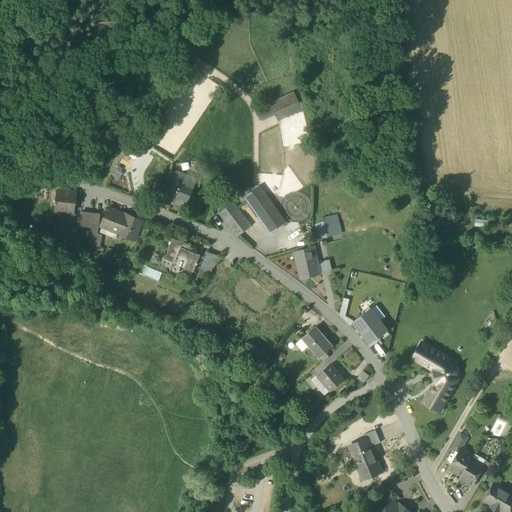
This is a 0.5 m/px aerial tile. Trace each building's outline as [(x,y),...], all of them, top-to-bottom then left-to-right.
[(257,109),(261,121),(268,118),(267,115),(279,110),(295,103),(291,94),(257,109)] [(164,187),(169,189),(174,177),(176,173),(176,172),(171,170),(164,187)] [(177,171),(176,172),(176,173),(174,177),(193,185),(196,179),(177,171)] [(166,196),(186,204),(194,185),(193,185),(174,177),(169,189),(166,196)] [(247,203),(261,193),(257,188),(243,198),(247,203)] [(72,213),(74,213),(74,208),(76,192),(58,190),(55,210),(72,213)] [(247,203),(270,233),(284,223),(261,193),(247,203)] [(219,216),(236,237),(250,227),(233,205),(219,216)] [(71,220),(80,221),(81,211),(81,208),(74,208),(74,213),(72,213),(71,220)] [(118,232),(119,233),(127,215),(126,215),(108,208),(101,225),(102,226),(118,232)] [(79,223),(92,225),(94,213),(81,211),(80,221),(79,223)] [(100,214),(94,213),(92,225),(91,231),(98,232),(100,214)] [(127,214),(126,215),(127,215),(119,233),(120,233),(122,230),(128,233),(127,236),(134,239),(142,220),(127,214)] [(315,225),(316,239),(339,234),(335,216),(322,219),(321,222),(315,225)] [(54,238),(65,240),(67,227),(56,226),(54,238)] [(118,232),(102,226),(100,232),(116,239),(118,232)] [(89,248),(98,249),(101,234),(97,234),(98,232),(91,231),(89,248)] [(180,266),(192,271),(199,254),(187,249),(181,246),(183,242),(172,238),(164,259),(174,263),(174,264),(178,265),(177,269),(179,270),(180,266)] [(300,279),(321,273),(318,262),(314,247),(293,253),(300,279)] [(200,269),(209,272),(221,257),(205,252),(200,269)] [(330,258),(318,262),(321,273),(333,269),(330,258)] [(148,275),(158,279),(160,273),(150,269),(148,275)] [(339,315),(345,317),(349,299),(343,298),(339,315)] [(376,305),(371,310),(379,321),(385,316),(376,305)] [(371,310),(370,309),(364,314),(353,322),(370,343),(387,330),(379,321),(371,310)] [(309,345),(319,356),(333,344),(317,325),(304,337),(310,344),(310,345),(309,345)] [(424,402),(439,411),(458,378),(454,362),(421,343),(412,358),(434,370),(436,381),(424,402)] [(373,350),(376,356),(385,351),(381,345),(373,350)] [(325,360),(316,368),(320,372),(329,365),(325,360)] [(320,372),(317,375),(324,383),(330,389),(343,378),(331,363),(329,365),(320,372)] [(317,375),(320,372),(316,368),(310,372),(308,375),(312,379),(317,375)] [(357,379),(363,384),(369,376),(362,371),(357,379)] [(319,387),(324,383),(317,375),(312,379),(319,387)] [(358,412),(352,416),(355,421),(362,418),(358,412)] [(343,429),(355,421),(352,416),(339,424),(343,429)] [(344,431),(343,429),(339,424),(329,430),(333,437),(344,431)] [(365,442),(368,448),(371,447),(380,443),(375,430),(363,435),(365,442)] [(451,449),(458,453),(460,449),(461,449),(468,437),(460,433),(451,449)] [(355,462),(362,479),(372,475),(372,476),(381,472),(371,447),(368,448),(365,442),(351,448),(357,461),(355,462)] [(459,477),(460,477),(472,456),(461,449),(460,449),(458,453),(449,468),(461,475),(459,477)] [(473,456),(472,456),(460,477),(472,485),(479,472),(483,466),(482,465),(471,459),(473,456)] [(479,472),(484,475),(491,464),(485,460),(482,465),(483,466),(479,472)] [(499,510),(502,511),(508,511),(511,505),(511,493),(508,494),(501,490),(500,486),(496,484),(492,485),(483,501),(491,505),(490,507),(498,511),(499,510)] [(386,505),(388,506),(393,500),(396,496),(391,492),(383,502),(386,505)] [(404,511),(401,509),(393,500),(388,506),(386,505),(380,511),(404,511)]
